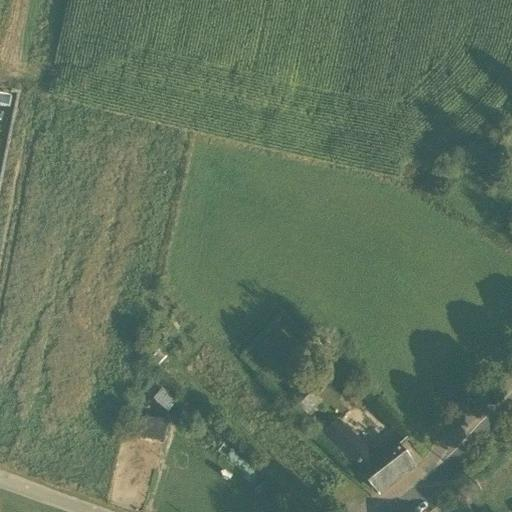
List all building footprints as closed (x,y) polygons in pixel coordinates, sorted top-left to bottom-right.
[(321,404),(300,384),(286,399),(307,419),(321,404)] [(158,442),(163,422),(140,416),(135,437),(158,442)] [(346,460),(347,459),(355,451),(336,428),(324,438),(346,460)] [(358,448),(355,451),(347,459),(357,469),(355,472),(359,477),(374,465),(358,448)] [(359,477),(376,495),(409,469),(394,450),(374,465),(359,477)]
